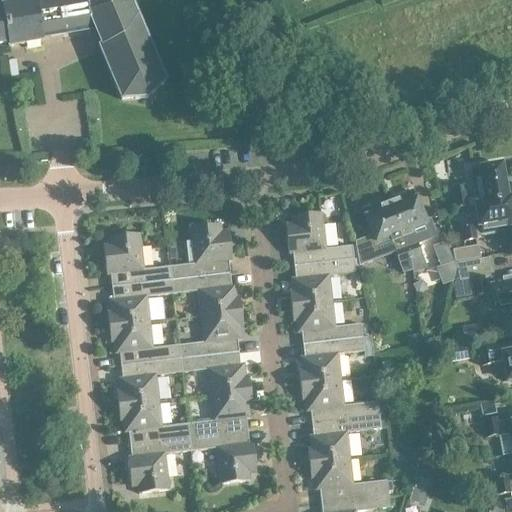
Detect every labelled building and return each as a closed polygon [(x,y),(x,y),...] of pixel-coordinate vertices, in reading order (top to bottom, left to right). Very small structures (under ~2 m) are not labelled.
[(8,48),(42,42),(42,38),(98,29),(104,44),(98,47),(120,101),(146,100),(164,83),(136,15),(134,15),(131,7),(131,0),(80,0),(36,8),(35,3),(0,8),(0,45),(7,44),(8,48)] [(451,189),(455,210),(475,207),(475,205),(508,200),(507,188),(503,186),(500,166),(498,167),(494,165),(487,166),(485,169),(472,171),(476,193),(473,193),(474,200),(466,201),(464,187),(451,189)] [(425,225),(413,193),(410,194),(406,193),(400,196),(398,199),(395,200),(396,202),(388,204),(410,262),(412,271),(412,274),(426,269),(416,244),(415,244),(414,240),(409,242),(407,237),(412,235),(410,231),(425,225)] [(511,202),(510,199),(508,200),(475,205),(475,207),(478,226),(460,229),(463,243),(475,240),(475,237),(480,236),(480,237),(494,234),(493,231),(511,227),(511,202)] [(410,262),(388,204),(381,207),(380,205),(377,207),(374,205),(367,208),(366,211),(363,212),(375,244),(389,238),(391,243),(396,241),(398,246),(393,248),(394,252),(393,252),(398,266),(405,263),(406,273),(412,271),(410,262)] [(353,261),(351,247),(325,250),(321,214),(291,218),(292,231),(285,232),(288,255),(292,255),(293,267),(353,261)] [(190,229),(194,265),(168,268),(170,282),(229,275),(228,262),(231,262),(229,238),(221,239),(220,226),(190,229)] [(440,266),(451,262),(438,228),(426,232),(440,266)] [(106,276),(109,276),(111,288),(170,282),(168,268),(143,271),(139,235),(109,238),(111,252),(103,253),(106,276)] [(365,235),(353,237),(357,262),(369,260),(365,235)] [(479,259),(477,247),(452,251),(454,263),(456,263),(479,259)] [(479,259),(456,263),(459,282),(471,279),(473,292),(475,299),(493,296),(495,310),(497,310),(506,318),(507,321),(511,320),(511,278),(503,280),(503,278),(490,280),(487,259),(479,260),(479,259)] [(293,267),(294,280),(291,280),(293,298),(289,298),(290,308),(331,303),(328,277),(354,274),(354,272),(354,270),(353,261),(293,267)] [(172,295),(197,292),(200,318),(241,313),(240,304),(236,304),(234,287),(231,287),(229,275),(170,282),(172,295)] [(149,324),(146,298),(172,295),(170,282),(111,288),(112,301),(109,301),(111,319),(107,319),(108,329),(149,324)] [(290,308),(292,317),(295,317),(297,334),(301,334),(302,346),(362,339),(360,326),(334,329),(331,303),(290,308)] [(200,318),(203,344),(177,347),(179,360),(238,354),(237,341),(240,341),(238,323),(242,323),(241,313),(200,318)] [(177,347),(152,349),(149,324),(108,329),(109,338),(113,338),(115,355),(119,355),(120,367),(179,360),(177,347)] [(418,337),(407,339),(409,347),(420,345),(418,337)] [(302,346),(303,359),(300,359),(302,376),(298,377),(299,386),(340,382),(337,356),(363,353),(362,339),(302,346)] [(511,349),(491,353),(491,351),(478,354),(481,367),(503,363),(507,382),(508,381),(511,383),(511,349)] [(181,374),(206,371),(209,397),(250,392),(249,382),(245,383),(243,366),(239,366),(238,354),(179,360),(181,374)] [(158,403),(155,377),(181,374),(179,360),(120,367),(121,380),(118,380),(120,397),(116,398),(117,407),(158,403)] [(299,386),(301,396),(304,396),(306,413),(310,413),(311,425),(379,417),(377,403),(343,407),(340,382),(299,386)] [(209,397),(212,422),(186,425),(188,439),(247,432),(246,420),(249,419),(247,402),(251,402),(250,392),(209,397)] [(186,425),(161,428),(158,403),(117,407),(118,417),(122,417),(124,434),(127,433),(129,446),(188,439),(186,425)] [(493,404),(480,406),(482,417),(495,414),(493,404)] [(311,425),(313,438),(309,438),(311,455),(307,456),(308,465),(349,460),(346,435),(380,431),(379,417),(311,425)] [(511,420),(495,424),(494,420),(481,423),(484,439),(506,435),(507,440),(511,438),(511,420)] [(252,444),(248,445),(247,432),(188,439),(190,453),(215,450),(219,486),(249,482),(247,469),(255,468),(252,444)] [(168,492),(164,456),(190,453),(188,439),(129,446),(130,458),(127,459),(129,482),(137,482),(138,495),(168,492)] [(308,465),(310,475),(313,475),(315,492),(319,491),(320,504),(388,496),(386,482),(352,486),(349,460),(308,465)] [(511,476),(493,481),(496,497),(509,495),(508,491),(511,489),(511,476)] [(320,504),(320,511),(368,511),(389,510),(388,496),(320,504)]
